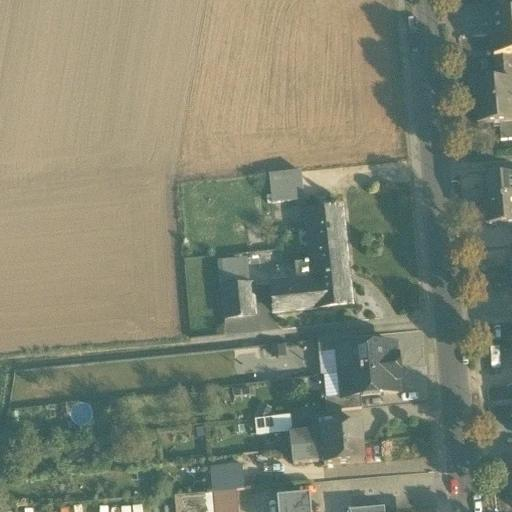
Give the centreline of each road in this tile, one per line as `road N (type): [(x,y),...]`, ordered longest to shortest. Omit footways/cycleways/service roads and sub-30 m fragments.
road 1 (residential): [(463,511),(424,0)]
road 2 (track): [(448,321),(0,366)]
